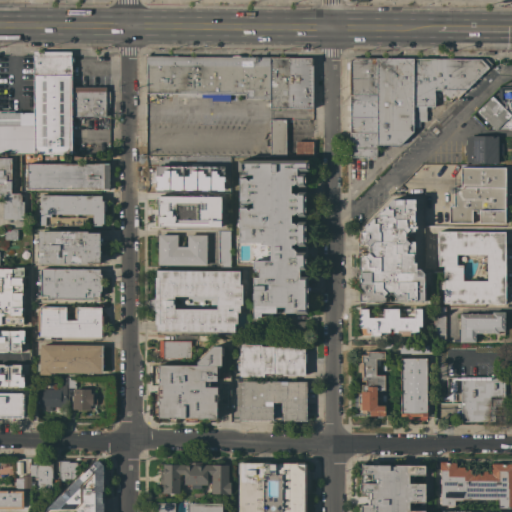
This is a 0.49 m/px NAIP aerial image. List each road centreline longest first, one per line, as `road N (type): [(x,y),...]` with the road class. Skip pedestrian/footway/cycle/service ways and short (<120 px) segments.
road 1 (residential): [(511,450),(0,443)]
road 2 (residential): [(329,511),(330,0)]
road 3 (residential): [(126,511),(126,0)]
road 4 (secondary): [(437,30),(13,26)]
